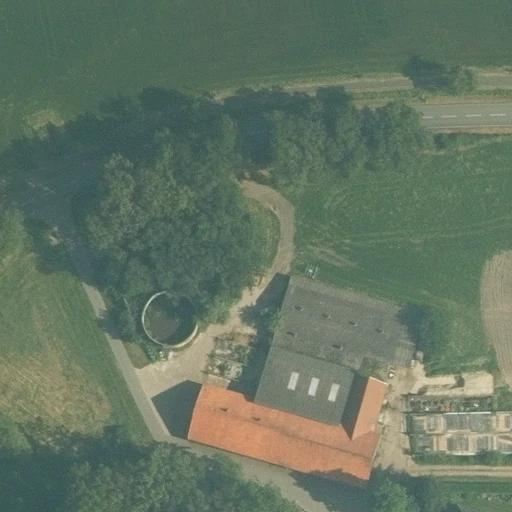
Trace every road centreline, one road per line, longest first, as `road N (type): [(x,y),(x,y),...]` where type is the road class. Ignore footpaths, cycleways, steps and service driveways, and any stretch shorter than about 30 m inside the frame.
road 1 (tertiary): [(511,115),(311,122),(241,135),(106,170),(0,216)]
road 2 (track): [(86,274),(86,223),(41,128)]
